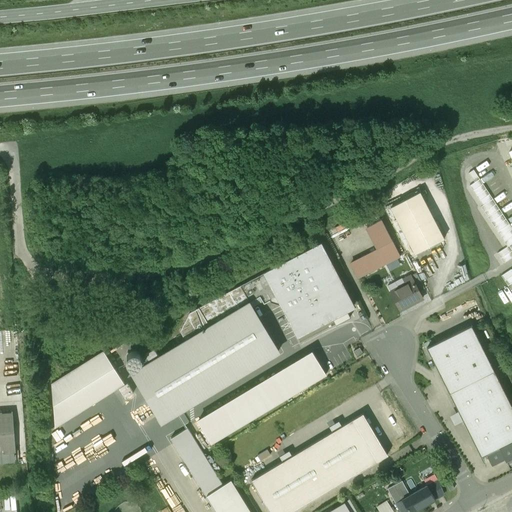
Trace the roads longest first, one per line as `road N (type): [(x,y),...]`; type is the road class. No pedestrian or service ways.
road 1 (motorway): [(0,97),(262,66),(511,19)]
road 2 (motorway): [(470,0),(163,51),(0,67)]
road 3 (unclassified): [(476,502),(401,382),(394,349)]
road 4 (unknown): [(394,349),(417,320),(511,266)]
road 5 (unclassified): [(0,16),(138,0)]
